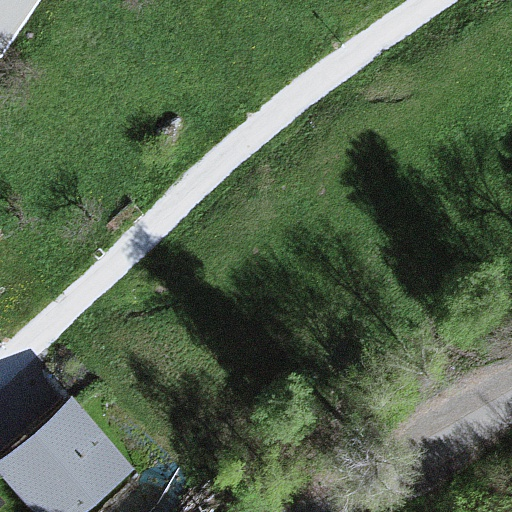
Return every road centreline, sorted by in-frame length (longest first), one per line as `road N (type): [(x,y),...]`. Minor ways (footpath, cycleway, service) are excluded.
road 1 (unclassified): [(0,359),(296,102),(443,0)]
road 2 (unclassified): [(331,511),(511,412)]
